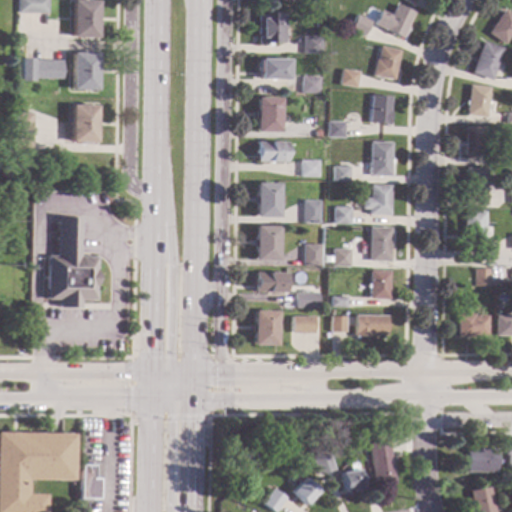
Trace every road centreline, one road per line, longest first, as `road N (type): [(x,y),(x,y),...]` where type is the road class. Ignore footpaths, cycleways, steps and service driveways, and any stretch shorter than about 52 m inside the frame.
road 1 (residential): [(462,0),(440,38),(427,99),(424,370)]
road 2 (residential): [(227,373),(217,349),(222,0)]
road 3 (secondary): [(196,373),(201,0)]
road 4 (tertiary): [(511,369),(196,373)]
road 5 (secondary): [(149,112),(169,238),(169,373)]
road 6 (secondary): [(149,112),(143,373)]
road 7 (tertiary): [(195,401),(426,397)]
road 8 (residential): [(129,0),(127,168),(147,194)]
road 9 (tertiary): [(143,373),(0,371)]
road 10 (residential): [(430,511),(424,370)]
